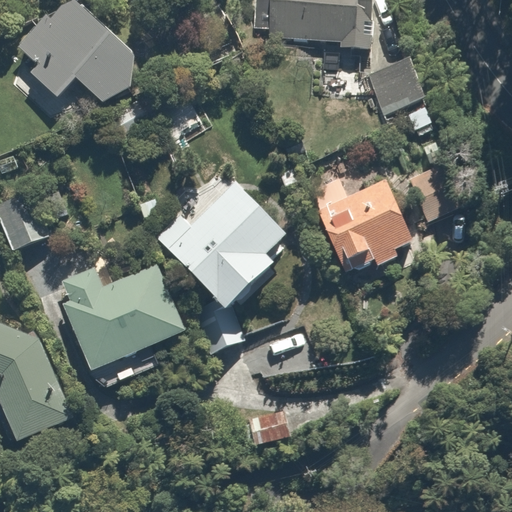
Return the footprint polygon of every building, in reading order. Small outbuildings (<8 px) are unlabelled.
[(369,25),(374,25),(375,0),(269,0),(267,41),(341,46),(340,53),(367,55),(369,25)] [(142,66),(73,4),(41,26),(18,52),(37,69),(30,78),(59,104),(78,84),(105,108),(142,66)] [(413,64),(370,77),(385,127),(428,114),(413,64)] [(385,167),(310,195),(343,277),(376,264),(379,269),(442,244),(434,224),(458,213),(438,164),(391,183),(385,167)] [(183,212),(156,240),(232,315),(279,266),(270,258),(291,237),(227,175),(213,189),(220,197),(194,223),(183,212)] [(21,193),(0,201),(0,226),(10,252),(53,236),(42,208),(29,213),(21,193)] [(62,307),(91,377),(189,334),(158,262),(114,282),(107,267),(62,286),(70,304),(62,307)] [(79,421),(40,333),(0,323),(0,399),(21,446),(79,421)]
